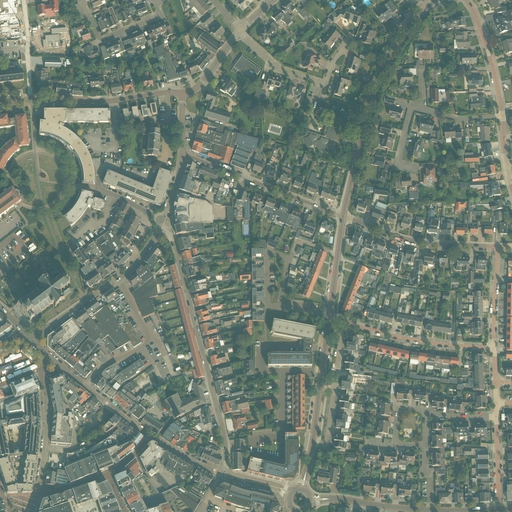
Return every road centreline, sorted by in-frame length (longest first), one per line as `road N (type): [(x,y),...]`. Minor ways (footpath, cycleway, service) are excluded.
road 1 (residential): [(225,473),(215,401),(162,220)]
road 2 (residential): [(0,103),(181,92)]
road 3 (residential): [(31,341),(133,265),(162,220)]
road 4 (tertiary): [(342,216),(371,104),(398,47)]
road 5 (residential): [(183,156),(342,216)]
road 6 (residential): [(493,347),(407,338),(329,316)]
road 7 (residential): [(497,247),(422,244),(342,216)]
road 8 (residential): [(352,39),(320,82),(281,69),(239,29)]
road 9 (residential): [(149,435),(47,355)]
road 10 (residential): [(501,115),(488,48),(466,0)]
